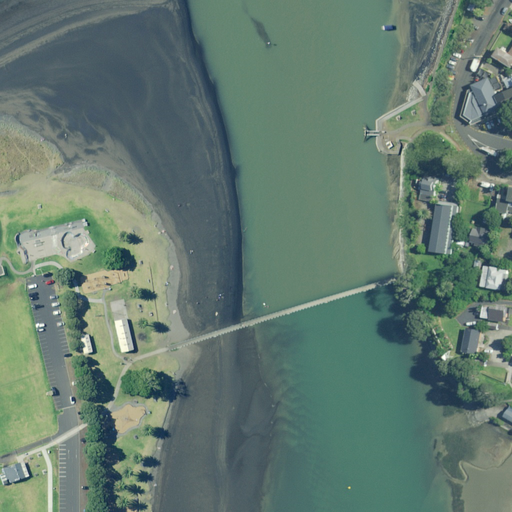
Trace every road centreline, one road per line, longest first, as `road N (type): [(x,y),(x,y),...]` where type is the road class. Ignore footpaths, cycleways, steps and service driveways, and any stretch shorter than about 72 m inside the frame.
road 1 (unclassified): [(65,511),(68,410),(38,280)]
road 2 (residential): [(464,129),(458,104),(467,72),(506,0)]
